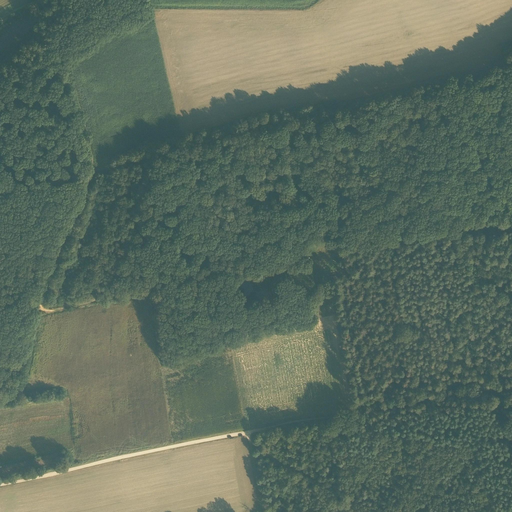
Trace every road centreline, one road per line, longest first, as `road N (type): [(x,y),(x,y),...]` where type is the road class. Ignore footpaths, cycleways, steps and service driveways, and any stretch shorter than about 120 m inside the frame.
road 1 (track): [(91,168),(511,61)]
road 2 (track): [(36,306),(61,309),(214,268),(451,230)]
road 3 (track): [(0,484),(365,409)]
road 4 (track): [(390,242),(417,401)]
road 5 (track): [(451,230),(476,381)]
road 6 (track): [(36,306),(91,168)]
